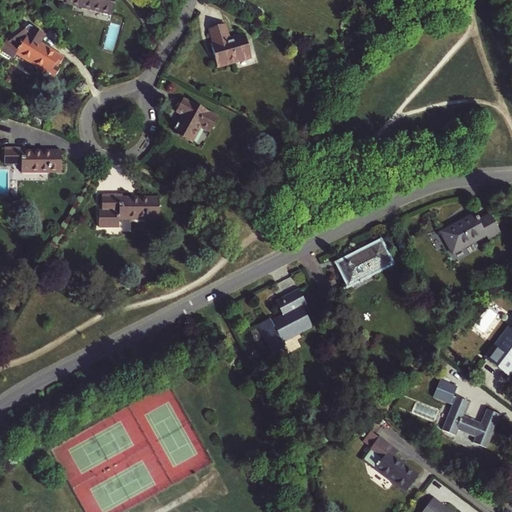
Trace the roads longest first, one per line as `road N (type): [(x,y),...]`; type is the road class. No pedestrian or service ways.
road 1 (residential): [(0,405),(408,194),(453,180),(511,176)]
road 2 (residential): [(145,82),(92,104),(85,131),(97,150),(116,157),(137,152),(148,131)]
